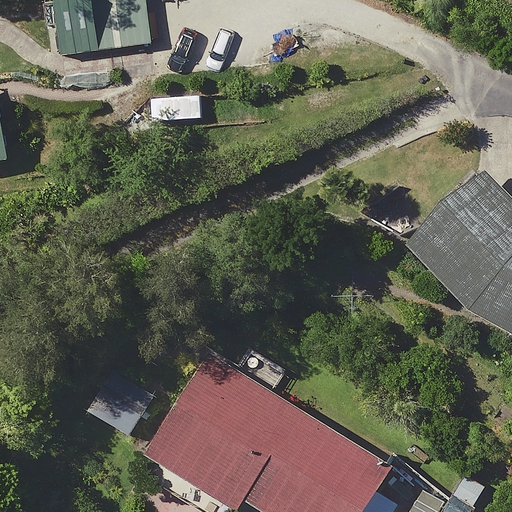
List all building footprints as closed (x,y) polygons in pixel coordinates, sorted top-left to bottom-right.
[(148,0),(59,0),(67,54),(154,44),(148,0)] [(0,162),(9,161),(0,94),(0,162)] [(465,305),(511,331),(511,203),(483,172),(407,243),(463,303),(463,304),(465,305)] [(265,511),(367,511),(394,472),(272,394),(214,356),(150,455),(178,473),(167,489),(201,511),(242,511),(249,502),(265,511)] [(157,397),(114,370),(88,411),(131,438),(157,397)]
